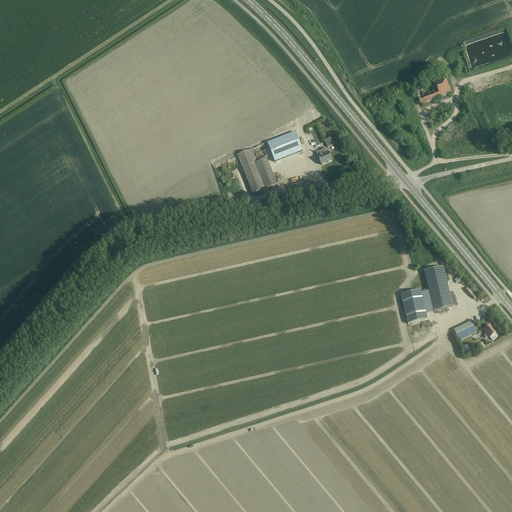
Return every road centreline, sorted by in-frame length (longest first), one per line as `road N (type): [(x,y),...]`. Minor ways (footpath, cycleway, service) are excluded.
road 1 (track): [(397,185),(145,246),(110,271),(0,393)]
road 2 (primary): [(408,184),(244,0)]
road 3 (primary): [(511,309),(408,184)]
